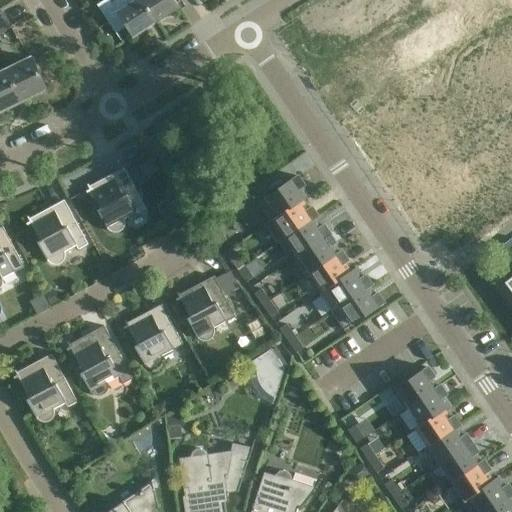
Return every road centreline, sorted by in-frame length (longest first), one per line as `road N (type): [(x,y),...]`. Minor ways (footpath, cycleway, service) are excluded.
road 1 (residential): [(400,256),(245,28)]
road 2 (residential): [(511,423),(400,256)]
road 3 (residential): [(0,346),(175,254)]
road 4 (unclassified): [(116,108),(245,28)]
road 5 (residential): [(511,168),(400,256)]
road 6 (residential): [(47,0),(116,108)]
road 7 (unclassified): [(0,161),(116,108)]
